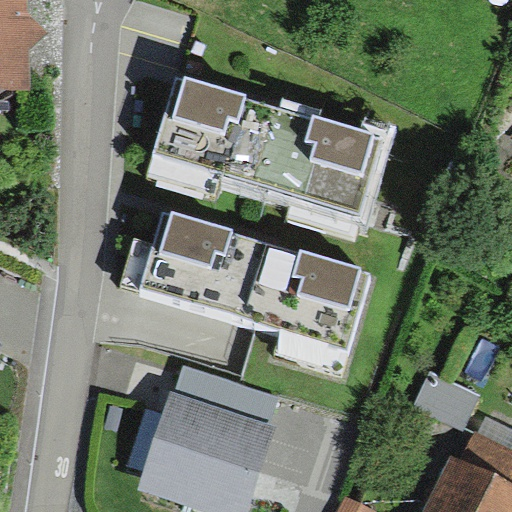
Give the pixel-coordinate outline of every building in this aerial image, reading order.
[(0,0),(0,88),(31,87),(29,50),(46,31),(28,15),(27,0),(0,0)] [(383,143),(178,85),(155,161),(361,220),(383,143)] [(371,277),(166,219),(144,295),(349,354),(371,277)] [(251,511),(273,432),(168,404),(141,505),(167,511),(251,511)] [(441,457),(415,511),(511,511),(511,449),(477,433),(462,467),(441,457)]
